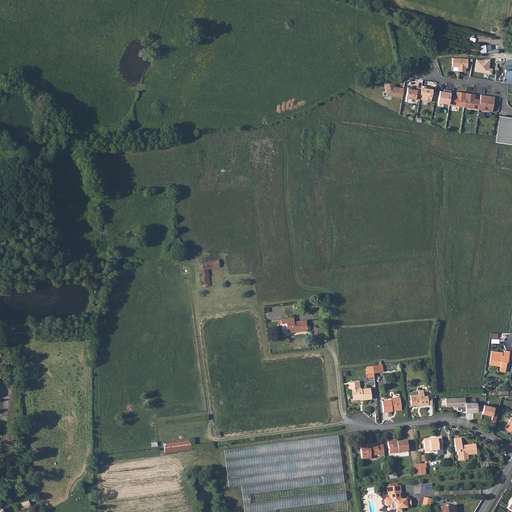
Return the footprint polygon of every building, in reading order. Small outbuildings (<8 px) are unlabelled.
[(480,45),(481,53),(497,52),(497,50),(492,50),(491,44),(480,45)] [(468,58),(452,58),(452,67),(458,67),(458,71),(465,71),(465,67),(467,67),(468,58)] [(476,60),(475,72),(492,75),(493,69),(489,68),(490,59),(476,60)] [(507,83),(511,84),(511,83),(511,70),(505,70),(503,82),(507,83)] [(393,81),(384,83),(386,94),(402,97),(403,87),(394,86),(393,81)] [(426,86),(421,85),(421,87),(419,98),(423,99),(424,100),(429,101),(430,100),(432,89),(431,88),(425,87),(426,86)] [(419,98),(421,87),(416,87),(416,88),(407,86),(405,97),(419,99),(419,98)] [(438,102),(449,104),(450,95),(451,90),(447,90),(446,91),(444,91),(439,90),(438,102)] [(449,104),(448,104),(463,107),(466,93),(456,91),(456,96),(450,95),(449,104)] [(475,94),(466,93),(463,107),(478,109),(480,100),(474,99),(475,94)] [(481,95),(480,100),(478,109),(492,111),(494,97),(481,95)] [(511,144),(511,117),(500,116),(496,142),(511,144)] [(213,268),(212,260),(205,261),(204,259),(201,259),(202,262),(199,262),(203,287),(207,286),(209,287),(210,286),(210,285),(209,284),(208,284),(207,276),(209,276),(208,269),(213,268)] [(213,268),(220,267),(219,260),(212,260),(213,268)] [(281,323),(286,322),(287,332),(296,331),(296,332),(307,330),(306,319),(294,321),(294,320),(281,322),(281,323)] [(500,366),(499,370),(505,371),(506,361),(507,361),(509,351),(504,350),(503,355),(501,355),(502,352),(491,350),(489,364),(500,366)] [(371,398),(369,388),(361,389),(360,387),(359,381),(348,382),(348,389),(351,389),(352,400),(359,399),(359,397),(361,397),(361,400),(371,398)] [(419,405),(420,406),(428,405),(427,401),(431,400),(431,399),(430,396),(423,396),(422,392),(418,393),(418,394),(410,395),(411,406),(416,406),(419,405)] [(400,408),(398,397),(389,398),(390,399),(381,401),(382,411),(391,411),(391,409),(400,408)] [(466,397),(446,398),(446,407),(466,407),(466,412),(479,412),(479,402),(466,402),(466,397)] [(484,404),(482,414),(493,416),(492,420),(497,421),(498,414),(494,413),(496,407),(484,404)] [(423,452),(441,450),(440,438),(430,439),(430,441),(422,442),(423,452)] [(467,455),(476,454),(475,444),(464,446),(461,447),(460,438),(453,439),(455,452),(457,452),(458,460),(465,460),(465,455),(467,455)] [(191,440),(164,443),(165,452),(192,449),(191,440)] [(388,453),(407,451),(406,440),(396,442),(387,443),(388,453)] [(370,458),(370,456),(378,455),(378,456),(383,456),(383,451),(377,452),(377,445),(376,443),(369,444),(369,446),(366,447),(366,445),(359,446),(361,459),(365,459),(370,458)] [(412,476),(419,475),(418,464),(411,465),(412,476)] [(386,487),(387,495),(390,494),(390,497),(386,498),(384,500),(384,504),(387,506),(389,506),(390,510),(396,509),(396,511),(401,511),(401,508),(406,508),(406,506),(410,505),(409,498),(401,499),(399,497),(399,493),(397,493),(396,485),(386,487)] [(429,508),(431,499),(423,497),(421,506),(429,508)] [(21,509),(30,506),(28,500),(19,503),(21,509)]
